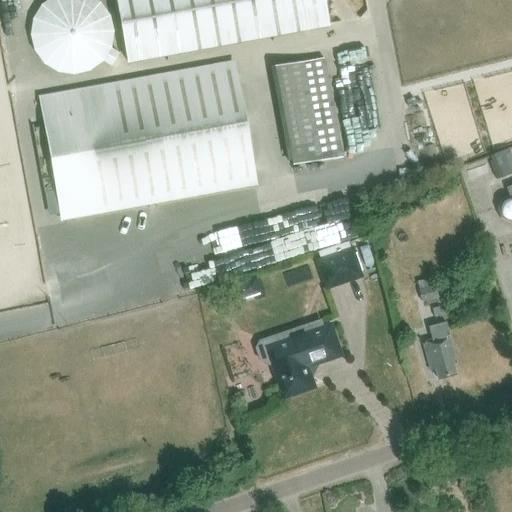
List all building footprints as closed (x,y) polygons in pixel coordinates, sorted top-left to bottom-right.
[(32,18),(29,34),(33,50),(43,65),(57,73),(73,75),(89,72),(102,61),(110,48),(113,31),(110,16),(100,2),(96,0),(46,0),(41,4),(32,18)] [(113,0),(124,63),(323,27),(318,0),(113,0)] [(320,59),(269,68),(287,165),(337,156),(320,59)] [(228,62),(37,97),(59,220),(250,185),(228,62)] [(502,200),(497,209),(501,218),(510,223),(511,221),(511,185),(506,188),(510,197),(502,200)] [(321,237),(352,230),(351,222),(319,229),(321,237)] [(326,285),(359,274),(350,249),(317,260),(326,285)] [(256,276),(231,284),(237,302),(262,294),(256,276)] [(419,289),(418,289),(422,303),(438,298),(435,285),(434,285),(419,289)] [(440,307),(432,309),(434,318),(442,316),(440,307)] [(449,336),(446,322),(428,327),(432,340),(423,342),(430,371),(435,370),(438,379),(455,374),(453,363),(456,363),(449,336)] [(329,327),(287,342),(284,333),(259,342),(255,349),(260,361),(268,365),(273,364),(284,396),(311,387),(307,374),(312,364),(338,355),(329,327)]
